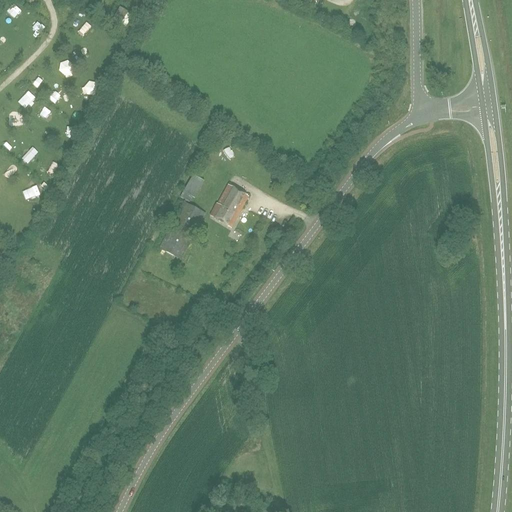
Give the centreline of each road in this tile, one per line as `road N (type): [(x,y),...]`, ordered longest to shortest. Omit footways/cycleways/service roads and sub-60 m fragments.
road 1 (tertiary): [(121,511),(146,452),(207,367),(369,153),(416,119)]
road 2 (primary): [(498,511),(507,278),(487,102)]
